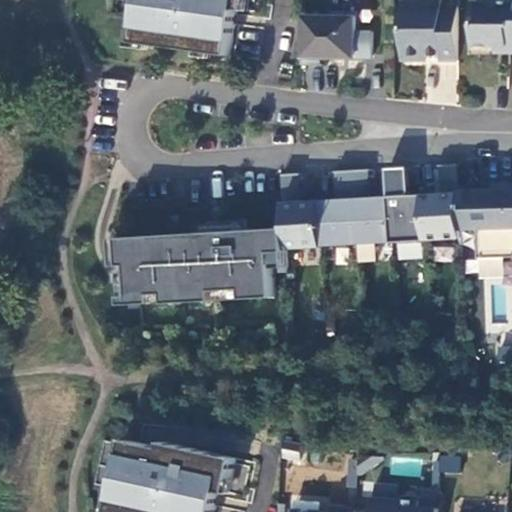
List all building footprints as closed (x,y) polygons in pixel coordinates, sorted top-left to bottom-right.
[(143,0),(137,43),(202,52),(202,48),(215,49),(214,54),(233,57),(241,0),(143,0)] [(443,62),(460,62),(461,6),(444,6),(444,0),(416,0),(417,4),(405,4),(405,56),(410,61),(425,62),(430,56),(443,57),(443,62)] [(511,54),(511,0),(494,0),(495,3),(475,2),(474,47),(508,48),(507,54),(511,54)] [(305,16),(305,66),(323,67),(324,60),(345,60),(345,56),(374,57),(375,33),(358,33),(358,13),(335,12),(335,17),(305,16)] [(429,242),(429,241),(464,239),(464,229),(461,193),(460,175),(460,165),(443,166),(445,194),(426,195),(408,196),(406,168),(390,169),(392,197),(373,198),(372,170),(339,172),(341,200),(322,201),(303,203),(302,174),(285,175),(288,229),(290,250),(325,248),(325,247),(394,243),(394,244),(429,242)] [(464,229),(480,229),(480,260),(511,258),(511,183),(494,184),(494,192),(461,193),(464,229)] [(290,250),(288,229),(248,232),(247,220),(223,222),(225,241),(214,241),(213,234),(124,239),(125,267),(140,266),(142,297),(169,295),(169,305),(217,302),(217,292),(245,291),(246,300),(278,299),(276,270),(275,254),(290,253),(290,250)] [(275,254),(276,270),(291,269),(290,253),(275,254)] [(217,292),(217,302),(246,300),(245,291),(217,292)] [(218,511),(226,478),(234,480),(239,459),(167,442),(166,448),(134,441),(133,447),(123,491),(118,511),(218,511)] [(287,457),(303,460),(304,445),(288,442),(287,457)] [(364,476),(387,461),(387,458),(362,456),(361,476),(364,476)] [(401,500),(375,498),(373,511),(440,511),(441,509),(422,508),(423,497),(407,496),(401,500)] [(297,502),(296,511),(307,511),(323,511),(324,504),(297,502)]
